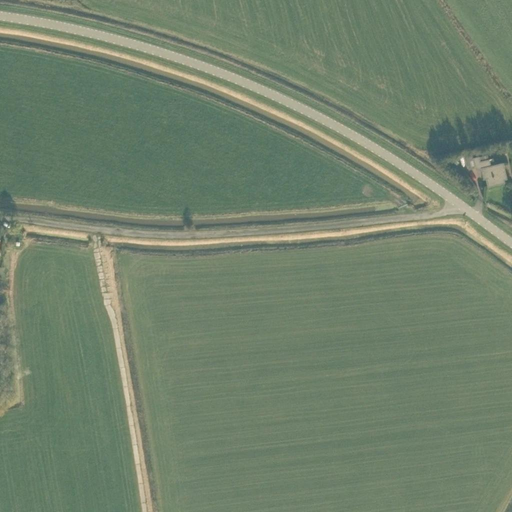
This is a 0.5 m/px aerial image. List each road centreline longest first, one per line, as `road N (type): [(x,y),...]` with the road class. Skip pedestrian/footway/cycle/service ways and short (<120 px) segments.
road 1 (tertiary): [(511,242),(341,128),(272,93),(134,44),(0,15)]
road 2 (track): [(460,204),(335,226),(203,235),(23,220)]
